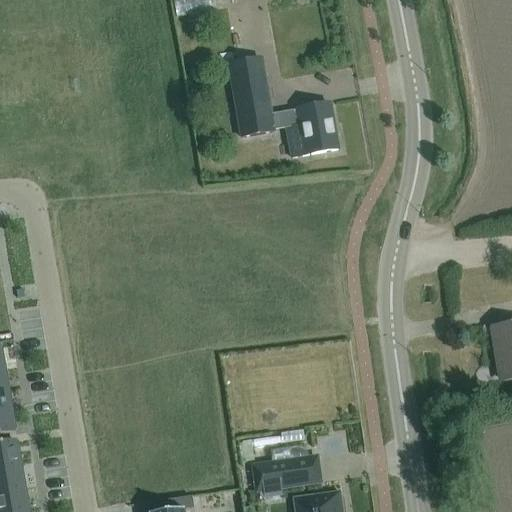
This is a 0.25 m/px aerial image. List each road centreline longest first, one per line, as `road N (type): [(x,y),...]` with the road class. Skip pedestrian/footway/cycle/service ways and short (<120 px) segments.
road 1 (tertiary): [(418,511),(390,305),(419,137),(398,0)]
road 2 (residential): [(0,191),(30,190),(86,511)]
road 3 (unknown): [(30,190),(0,23)]
